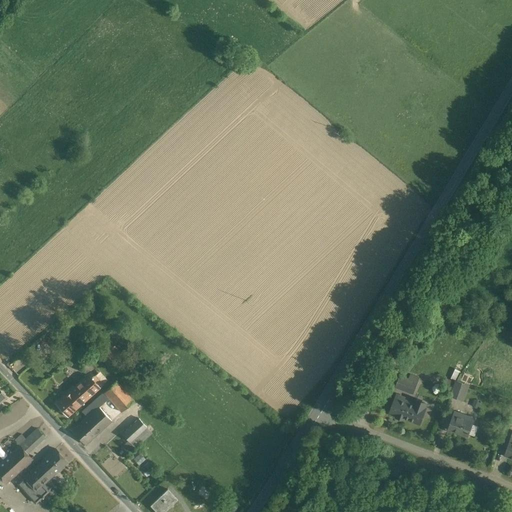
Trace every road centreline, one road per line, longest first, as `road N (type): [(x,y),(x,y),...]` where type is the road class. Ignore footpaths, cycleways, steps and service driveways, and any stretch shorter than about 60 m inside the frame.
road 1 (unclassified): [(511,90),(316,408)]
road 2 (track): [(511,215),(347,421)]
road 3 (unclassified): [(511,481),(316,408)]
road 4 (unclassified): [(0,366),(137,511)]
road 5 (unclassified): [(316,408),(249,511)]
